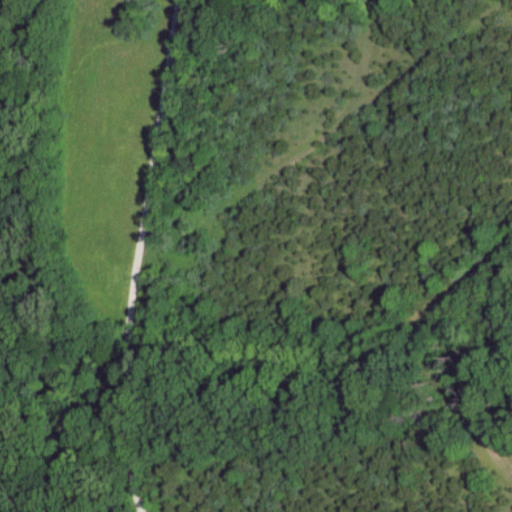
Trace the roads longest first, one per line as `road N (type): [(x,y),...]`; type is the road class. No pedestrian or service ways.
road 1 (residential): [(139,511),(122,438),(120,373),(173,0)]
road 2 (residential): [(511,237),(396,330),(511,476)]
